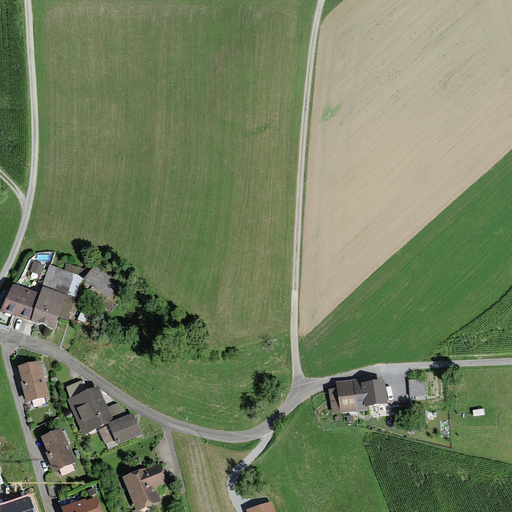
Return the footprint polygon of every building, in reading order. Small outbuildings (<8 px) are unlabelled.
[(34,263),(30,273),(40,276),(43,266),(34,263)] [(109,300),(120,285),(97,268),(86,283),(109,300)] [(14,287),(1,313),(32,323),(41,296),(14,287)] [(66,296),(43,289),(41,296),(32,323),(55,330),(66,296)] [(39,363),(19,368),(24,384),(22,385),(27,404),(49,398),(39,363)] [(71,400),(68,401),(83,436),(130,414),(117,404),(107,408),(99,388),(88,391),(83,381),(67,388),(71,400)] [(410,383),(411,397),(423,396),(422,382),(410,383)] [(382,383),(335,388),(338,410),(385,405),(382,383)] [(142,434),(133,415),(99,431),(107,450),(142,434)] [(61,431),(42,439),(48,454),(47,455),(55,474),(76,465),(61,431)] [(158,462),(122,480),(136,511),(162,499),(156,487),(168,481),(158,462)] [(88,491),(91,497),(97,494),(94,488),(88,491)] [(34,511),(29,497),(0,506),(0,511),(34,511)] [(86,499),(62,509),(63,511),(102,511),(96,498),(87,502),(86,499)]
